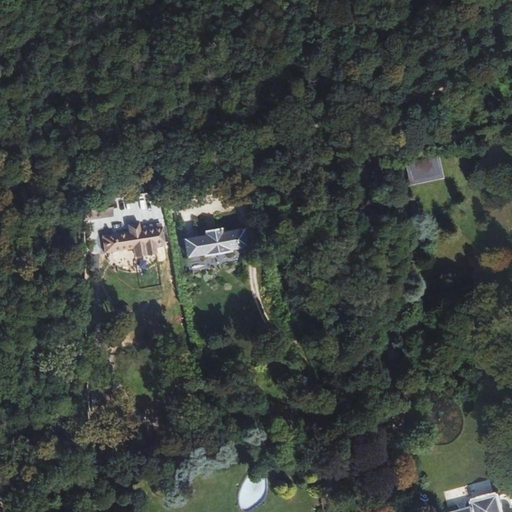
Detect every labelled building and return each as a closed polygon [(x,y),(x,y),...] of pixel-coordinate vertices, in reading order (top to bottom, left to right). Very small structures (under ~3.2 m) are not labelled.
[(81,202),(82,216),(101,213),(99,199),(81,202)] [(128,230),(102,234),(104,251),(133,246),(134,254),(146,252),(144,244),(151,243),(148,227),(139,228),(138,221),(127,223),(128,230)] [(203,232),(181,238),(186,255),(201,251),(202,253),(228,247),(227,245),(244,241),(239,223),(218,228),(217,225),(202,228),(203,232)] [(120,309),(118,312),(118,317),(121,319),(126,318),(128,316),(127,310),(124,308),(120,309)] [(504,511),(501,497),(501,496),(498,495),(475,501),(473,504),(474,508),(461,511),(504,511)]
